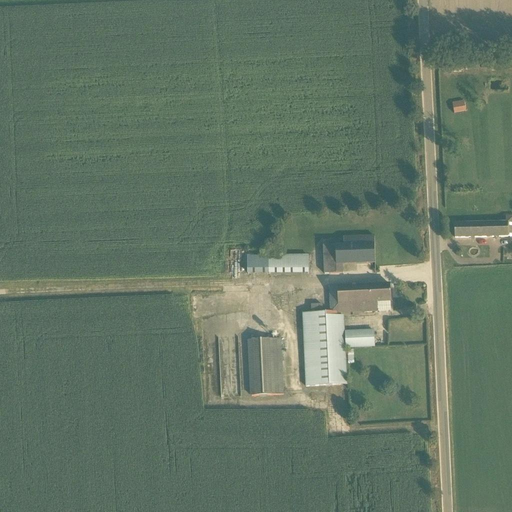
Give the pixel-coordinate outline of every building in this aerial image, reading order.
[(466,114),(465,103),(453,105),(454,116),(466,114)] [(455,238),(511,237),(511,216),(506,216),(506,223),(455,224),(455,238)] [(324,274),(342,273),(342,265),(375,264),(374,236),(343,238),(343,246),(323,246),(324,274)] [(249,276),(269,276),(310,275),(309,256),(269,257),(249,257),(249,276)] [(372,312),(378,311),(377,303),(391,302),(390,285),(338,287),(329,288),(330,313),(323,313),(323,305),(312,306),(312,314),(303,314),(306,387),(347,385),(346,348),(374,347),(373,331),(345,332),(344,316),(336,317),(336,313),(369,312),(369,313),(372,312)] [(281,339),(248,340),(250,397),(283,395),(281,339)]
